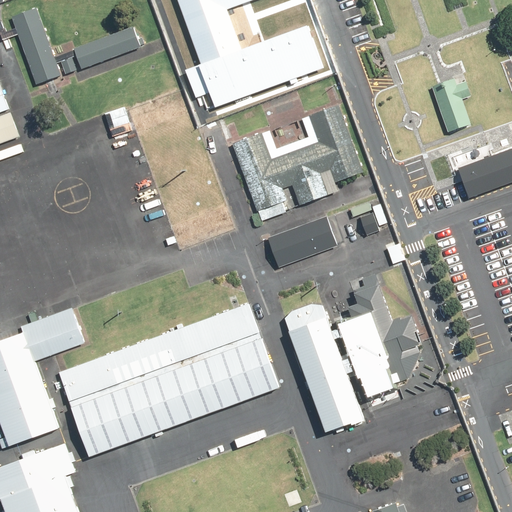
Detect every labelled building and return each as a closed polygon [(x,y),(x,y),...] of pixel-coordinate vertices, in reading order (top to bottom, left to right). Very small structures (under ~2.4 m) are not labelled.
[(176,0),(199,64),(186,68),(197,99),(210,94),(215,109),(328,68),(311,23),(242,48),(228,9),(253,0),(176,0)] [(38,10),(10,20),(35,88),(63,78),(38,10)] [(130,25),(70,47),(80,73),(140,51),(130,25)] [(452,80),(432,87),(449,133),(469,125),(452,80)] [(0,113),(9,110),(0,85),(0,113)] [(365,178),(337,103),(308,114),(318,141),(271,158),(261,131),(227,143),(254,218),(365,178)] [(127,106),(105,114),(113,138),(135,130),(127,106)] [(10,113),(0,116),(0,145),(19,138),(10,113)] [(511,146),(458,166),(470,197),(511,182),(511,146)] [(373,213),(360,218),(367,236),(380,231),(373,213)] [(338,250),(326,215),(263,238),(276,272),(338,250)] [(368,318),(391,383),(406,378),(419,352),(407,318),(390,324),(374,278),(365,281),(367,287),(356,291),(360,302),(348,306),(354,323),(368,318)] [(58,372),(90,459),(277,391),(245,304),(71,368),(58,372)] [(318,305),(283,318),(327,439),(362,426),(318,305)] [(83,343),(70,307),(0,332),(0,434),(6,450),(57,431),(31,362),(63,350),(83,343)] [(354,323),(336,330),(364,404),(395,393),(391,383),(368,318),(354,323)] [(71,472),(61,445),(0,467),(0,507),(1,511),(74,511),(62,476),(71,472)] [(397,511),(394,500),(361,511),(397,511)]
